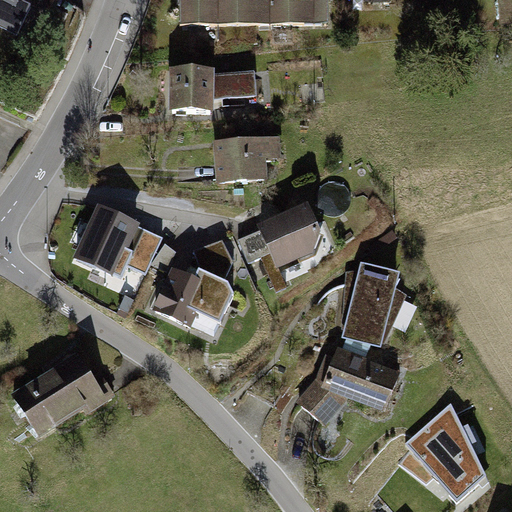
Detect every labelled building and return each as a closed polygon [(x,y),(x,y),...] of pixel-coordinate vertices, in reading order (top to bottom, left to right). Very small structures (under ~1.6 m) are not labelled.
[(24,0),(0,0),(0,31),(16,40),(33,8),(23,2),(24,0)] [(259,0),(185,0),(186,28),(260,26),(259,0)] [(324,0),(259,0),(260,26),(325,25),(324,0)] [(213,71),(175,72),(175,115),(212,115),(212,102),(257,98),(256,72),(213,76),(213,71)] [(287,144),(222,143),(221,195),(286,196),(287,144)] [(165,239),(99,209),(73,264),(114,282),(115,280),(122,284),(129,269),(148,278),(165,239)] [(310,209),(262,229),(278,266),(313,251),(320,232),(310,209)] [(259,295),(194,259),(164,313),(228,349),(259,295)] [(401,279),(361,269),(342,344),(382,354),(401,279)] [(126,399),(93,350),(17,400),(50,450),(126,399)] [(398,380),(338,356),(335,363),(327,359),(318,381),(296,406),(326,431),(349,404),(383,418),(398,380)] [(452,408),(408,448),(411,451),(400,464),(428,487),(435,481),(458,508),(486,482),(452,408)]
